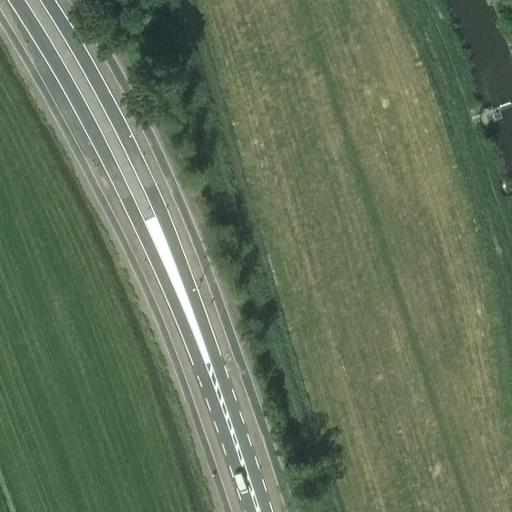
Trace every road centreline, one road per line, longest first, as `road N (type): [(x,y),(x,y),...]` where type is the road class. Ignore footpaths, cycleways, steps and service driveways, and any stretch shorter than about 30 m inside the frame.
road 1 (primary): [(15,0),(124,191),(250,484)]
road 2 (primary): [(250,484),(201,314),(153,189),(49,0)]
